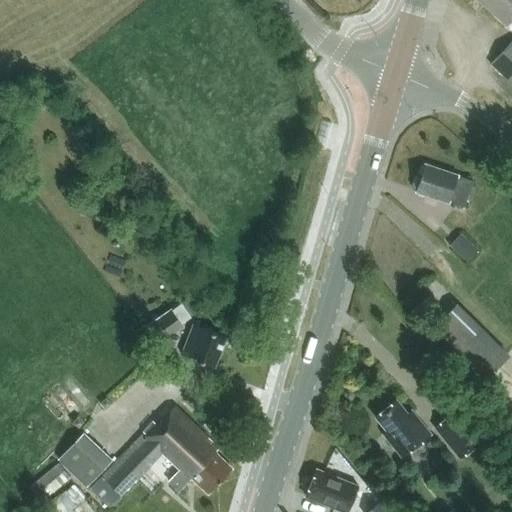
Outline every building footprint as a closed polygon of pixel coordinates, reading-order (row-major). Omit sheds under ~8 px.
[(511,0),(482,0),(506,22),(511,15),(511,0)] [(511,40),(490,64),(511,84),(511,40)] [(465,205),(473,177),(466,175),(422,161),(413,189),(457,202),(465,205)] [(470,241),(458,253),(467,261),(478,248),(470,241)] [(510,355),(457,303),(433,327),(470,364),(462,373),(474,385),(483,376),(486,379),(510,355)] [(150,323),(149,324),(162,342),(184,326),(171,308),(161,315),(154,306),(143,313),(150,323)] [(225,337),(201,328),(194,325),(182,354),(189,357),(213,367),(225,337)] [(386,428),(382,431),(401,454),(429,431),(410,408),(406,411),(395,397),(374,414),(386,428)] [(209,493),(231,468),(215,453),(218,449),(173,407),(146,436),(143,434),(90,490),(109,507),(160,456),(176,472),(176,473),(168,483),(178,492),(191,477),(209,493)] [(454,410),(434,426),(460,458),(465,455),(469,460),(480,451),(476,446),(480,442),(454,410)] [(58,458),(87,486),(111,460),(83,432),(58,458)] [(47,442),(55,450),(64,441),(57,433),(47,442)] [(58,463),(29,486),(41,500),(70,477),(58,463)] [(340,511),(351,484),(315,471),(305,498),(340,511)] [(389,511),(380,500),(364,511),(389,511)]
